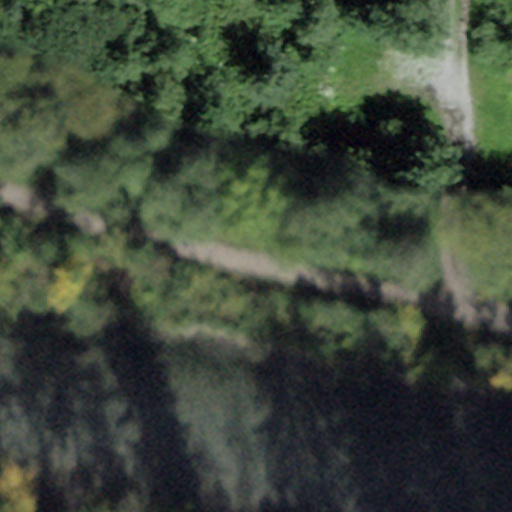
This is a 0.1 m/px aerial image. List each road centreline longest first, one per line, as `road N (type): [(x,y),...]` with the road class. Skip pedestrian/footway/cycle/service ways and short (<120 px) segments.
road 1 (track): [(0,191),(511,320)]
road 2 (unknown): [(455,307),(468,0)]
